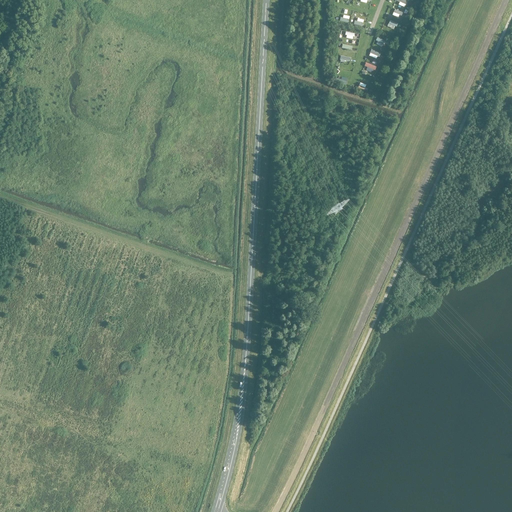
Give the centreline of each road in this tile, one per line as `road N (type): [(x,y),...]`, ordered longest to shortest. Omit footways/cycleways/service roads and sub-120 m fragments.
road 1 (unclassified): [(276,511),(508,0)]
road 2 (primary): [(215,511),(240,412),(267,0)]
